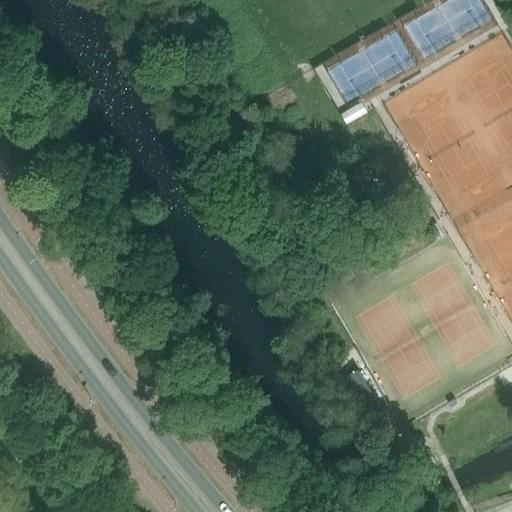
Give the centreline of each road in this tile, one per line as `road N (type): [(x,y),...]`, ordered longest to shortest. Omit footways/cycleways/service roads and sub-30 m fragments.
road 1 (primary): [(226,511),(0,217)]
road 2 (primary): [(0,257),(195,511)]
